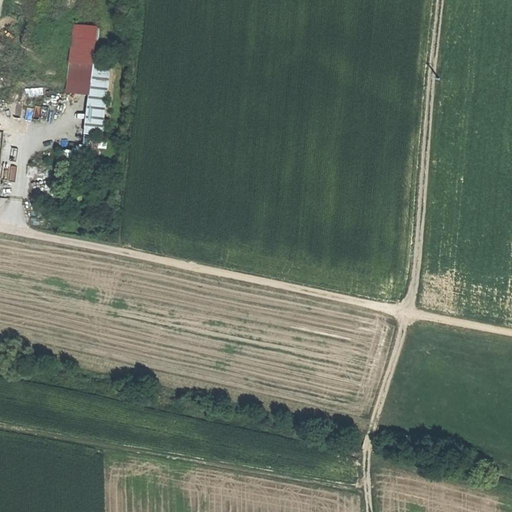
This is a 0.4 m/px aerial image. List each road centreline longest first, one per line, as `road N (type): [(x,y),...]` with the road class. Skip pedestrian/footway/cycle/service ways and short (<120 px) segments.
road 1 (track): [(511,329),(0,228)]
road 2 (track): [(367,511),(368,446),(409,311),(441,0)]
road 3 (track): [(0,416),(365,493)]
road 4 (track): [(376,422),(511,463)]
